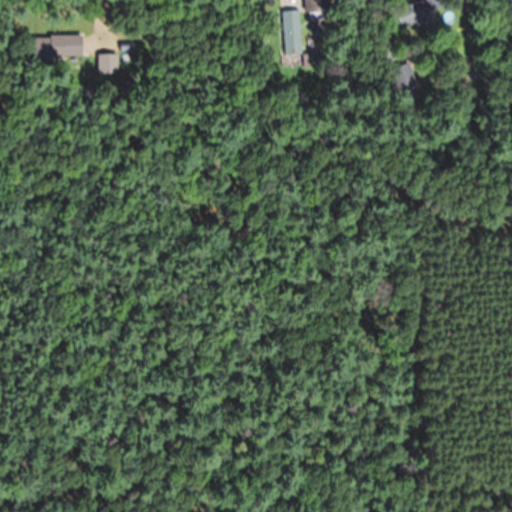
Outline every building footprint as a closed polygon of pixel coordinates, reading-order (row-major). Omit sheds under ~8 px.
[(395,7),(399,27),(443,18),(439,0),(423,0),(424,2),(395,7)] [(284,56),(301,55),(298,10),(281,12),(284,56)] [(81,35),(36,35),(36,57),(81,57),(81,35)] [(117,55),(97,55),(97,76),(117,76),(117,55)] [(418,94),(409,63),(390,69),(399,100),(418,94)]
